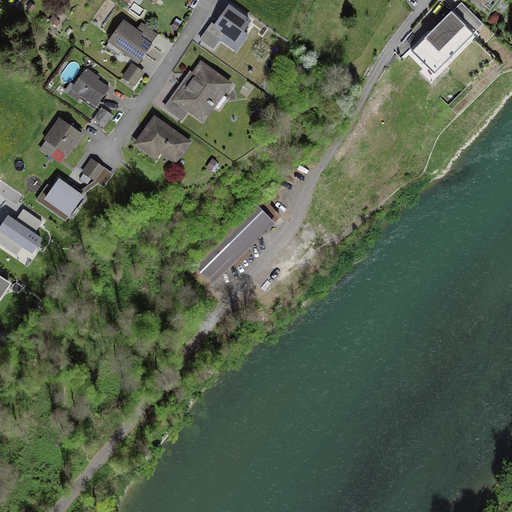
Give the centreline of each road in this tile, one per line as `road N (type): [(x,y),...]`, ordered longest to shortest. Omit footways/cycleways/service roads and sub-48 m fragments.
road 1 (residential): [(429,0),(378,68),(285,237),(179,365),(123,413),(46,511)]
road 2 (residential): [(207,0),(106,155)]
